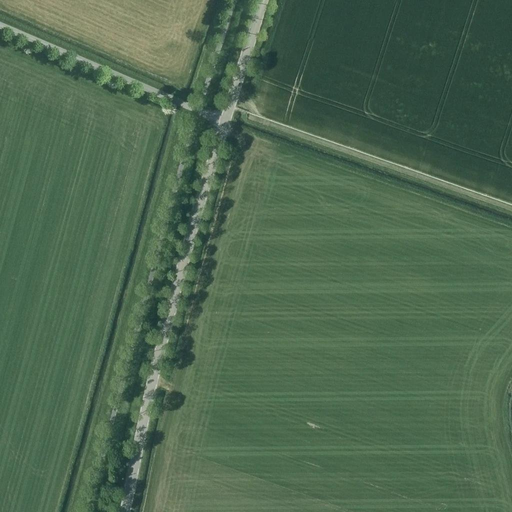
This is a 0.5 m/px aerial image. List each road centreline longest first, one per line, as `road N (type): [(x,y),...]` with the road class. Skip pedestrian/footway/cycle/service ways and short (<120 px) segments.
road 1 (tertiary): [(123,511),(150,379),(224,121)]
road 2 (unclassified): [(224,121),(0,25)]
road 3 (tertiary): [(224,121),(262,0)]
